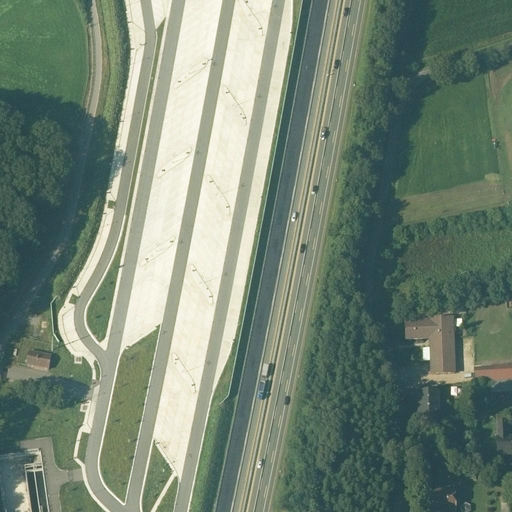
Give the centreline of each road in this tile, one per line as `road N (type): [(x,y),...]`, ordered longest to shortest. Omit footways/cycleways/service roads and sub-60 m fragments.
road 1 (unclassified): [(402,511),(397,391),(367,300),(401,103),(428,72),(511,46)]
road 2 (motorway): [(255,511),(352,0)]
road 3 (motorway): [(326,0),(229,511)]
road 4 (unclassified): [(89,0),(100,37),(62,241),(0,344)]
